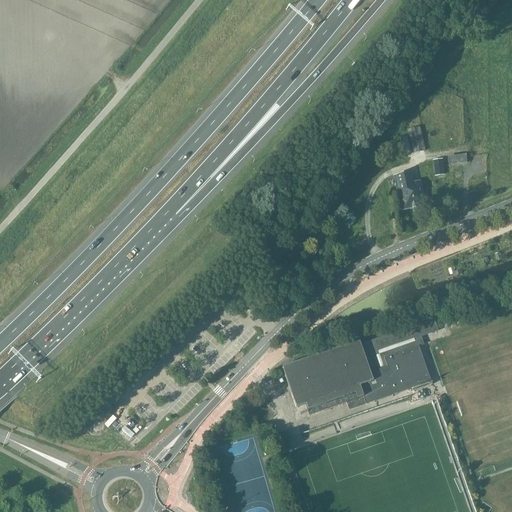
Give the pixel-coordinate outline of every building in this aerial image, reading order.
[(420,128),(408,130),(413,154),(425,151),(420,128)] [(448,159),(449,166),(467,163),(466,157),(448,159)] [(442,160),(433,161),(434,168),(443,167),(442,160)] [(443,167),(434,168),(435,176),(444,174),(443,167)] [(394,176),(399,199),(402,210),(426,205),(425,200),(422,187),(421,182),(414,183),(414,181),(413,181),(411,172),(394,176)] [(421,336),(438,331),(434,319),(411,327),(368,342),(360,345),(359,341),(336,349),(290,365),(282,368),(288,384),(296,408),(305,405),(309,416),(346,403),(349,410),(366,404),(368,404),(380,399),(412,388),(413,391),(432,384),(422,355),(419,346),(421,345),(418,337),(421,336)] [(251,457),(249,458),(249,480),(254,479),(258,496),(258,477),(257,472),(265,472),(253,428),(253,449),(249,450),(251,457)]
